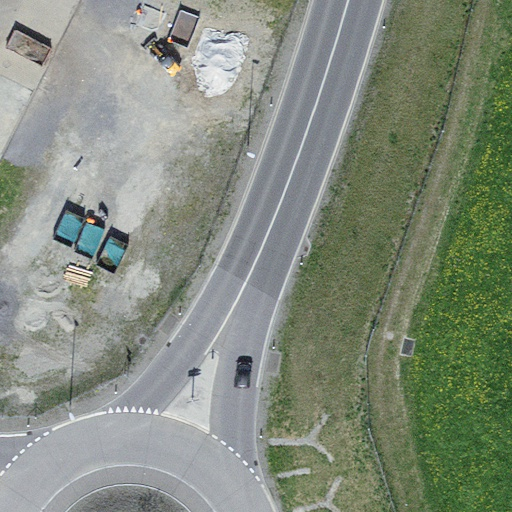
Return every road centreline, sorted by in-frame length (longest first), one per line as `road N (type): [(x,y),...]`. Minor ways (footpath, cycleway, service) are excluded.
road 1 (primary): [(349,0),(249,283)]
road 2 (primary): [(249,283),(119,436)]
road 3 (primary): [(231,482),(249,283)]
road 4 (primary): [(231,482),(180,445),(119,436)]
